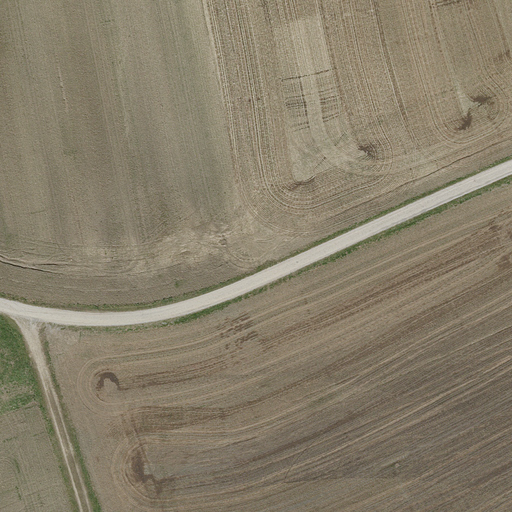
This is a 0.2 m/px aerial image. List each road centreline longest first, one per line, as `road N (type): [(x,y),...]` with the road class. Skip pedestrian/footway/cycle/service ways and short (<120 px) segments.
road 1 (track): [(511,163),(157,315),(83,322),(0,303)]
road 2 (track): [(17,307),(87,511)]
